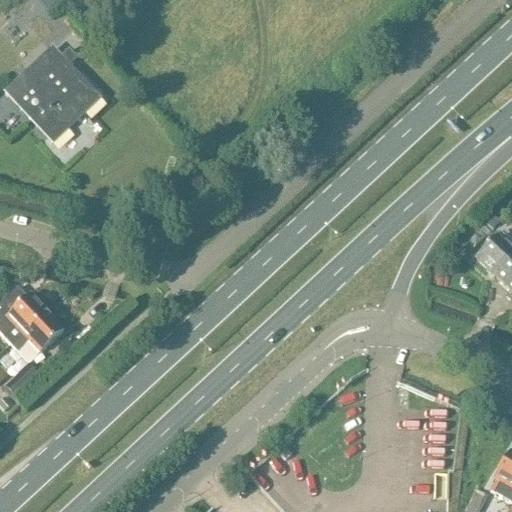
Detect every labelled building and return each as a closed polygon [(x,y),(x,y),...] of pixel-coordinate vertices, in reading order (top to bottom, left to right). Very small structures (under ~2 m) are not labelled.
[(82,0),(87,4),(81,10),(89,20),(110,0),(82,0)] [(96,101),(68,70),(76,62),(67,53),(59,61),(51,52),(4,96),(16,109),(16,108),(50,144),(96,101)] [(511,257),(496,242),(474,265),(493,283),(494,282),(511,299),(511,257)] [(0,338),(9,348),(44,314),(29,298),(26,301),(16,291),(0,306),(0,338)] [(9,348),(27,367),(40,356),(63,334),(44,314),(9,348)] [(27,367),(4,389),(20,405),(55,369),(49,363),(36,376),(27,367)] [(511,456),(509,455),(493,484),(495,485),(490,496),(502,503),(508,492),(511,493),(511,456)]
